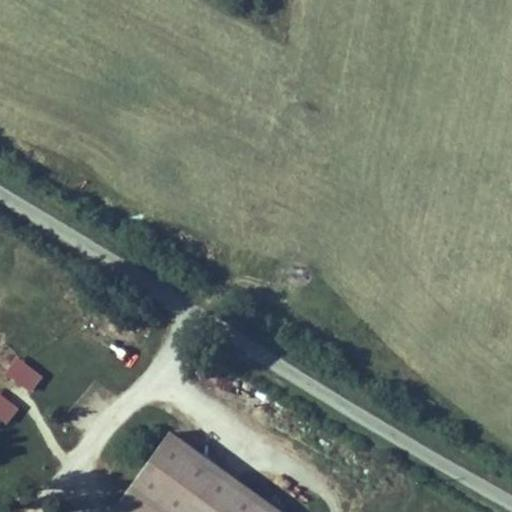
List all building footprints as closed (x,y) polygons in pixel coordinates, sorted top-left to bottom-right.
[(71,352),(77,370),(91,366),(85,348),(71,352)] [(16,358),(4,374),(31,394),(43,378),(16,358)] [(0,421),(7,426),(19,409),(0,395),(0,421)] [(218,511),(240,482),(151,418),(113,471),(170,511),(218,511)] [(170,511),(113,471),(102,486),(139,511),(170,511)] [(273,511),(276,508),(240,482),(218,511),(273,511)] [(139,511),(102,486),(90,502),(104,511),(139,511)] [(104,511),(90,502),(83,511),(104,511)]
